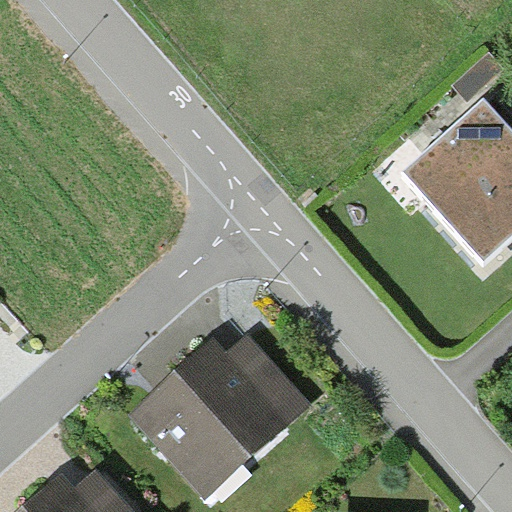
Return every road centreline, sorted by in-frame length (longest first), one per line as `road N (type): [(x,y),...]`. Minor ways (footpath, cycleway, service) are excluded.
road 1 (residential): [(257,203),(511,496)]
road 2 (residential): [(0,440),(257,203)]
road 3 (residential): [(76,0),(257,203)]
